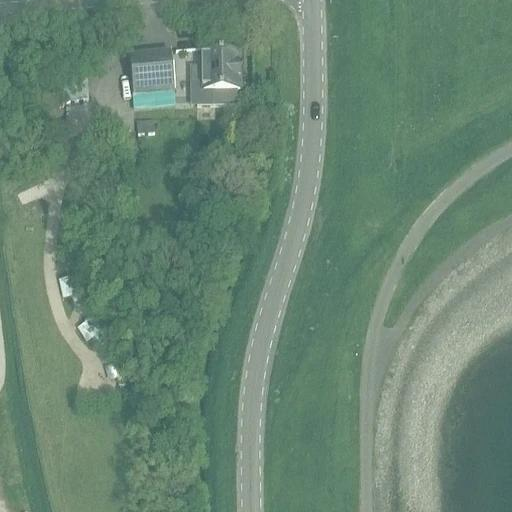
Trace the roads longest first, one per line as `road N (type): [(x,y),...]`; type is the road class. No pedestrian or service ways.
road 1 (secondary): [(310,0),(308,183),(256,355),(250,511)]
road 2 (unclassified): [(374,349),(378,315),(408,247),(467,181),(511,154)]
road 3 (unclassified): [(374,349),(393,338),(452,266),(511,224)]
road 4 (unclassified): [(368,511),(374,349)]
